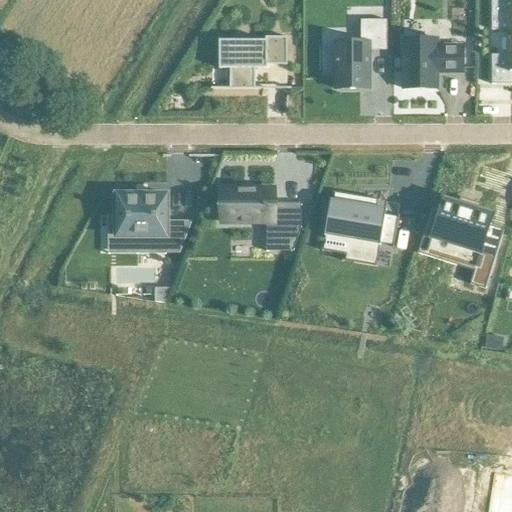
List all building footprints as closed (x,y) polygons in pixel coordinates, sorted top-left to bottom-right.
[(511,0),(492,1),(492,30),(511,30),(511,55),(492,55),(492,85),(511,84),(511,0)] [(361,42),(336,42),(336,89),(369,89),(369,50),(387,50),(387,20),(361,20),(361,42)] [(265,41),(219,41),(219,69),(230,69),(230,74),(231,74),(231,89),(233,89),(255,89),(255,69),(267,69),(267,65),(287,65),(287,37),(265,37),(265,41)] [(437,39),(404,39),(404,89),(437,89),(437,70),(445,70),(445,73),(463,73),(463,46),(437,46),(437,39)] [(274,189),(222,189),(222,223),(266,223),(266,238),(293,238),(298,238),(301,227),(301,203),(274,203),(274,189)] [(330,199),(324,236),(326,236),(357,241),(355,255),(374,258),(377,244),(379,245),(380,245),(381,244),(393,246),(393,247),(394,248),(399,215),(398,215),(398,217),(385,215),(386,209),(376,207),(377,201),(379,201),(379,200),(367,198),(365,198),(364,201),(354,199),(355,196),(341,193),(333,192),(333,193),(335,193),(334,200),(330,199)] [(167,195),(116,195),(116,216),(116,237),(166,237),(166,253),(167,253),(180,254),(192,221),(167,221),(167,195)] [(432,208),(420,246),(421,247),(442,253),(445,246),(479,256),(474,271),(470,284),(486,289),(504,230),(490,226),(493,214),(478,209),(478,208),(459,202),(459,203),(443,199),(439,210),(432,208)] [(511,393),(492,390),(489,412),(490,412),(489,417),(511,420),(511,393)] [(511,511),(511,489),(486,486),(483,507),(511,511)]
